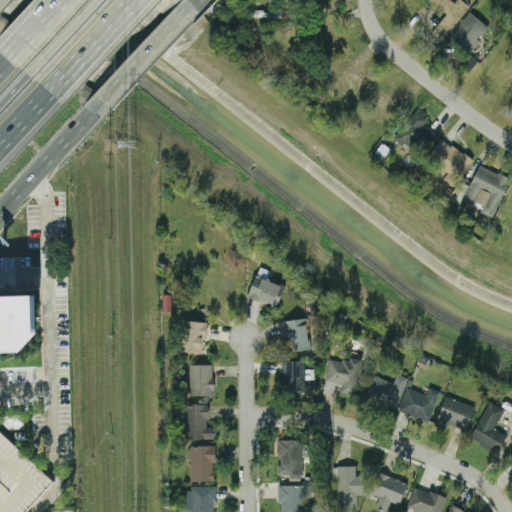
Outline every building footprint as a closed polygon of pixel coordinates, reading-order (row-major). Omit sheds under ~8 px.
[(430,0),(447,13),(432,32),(442,40),(469,5),(462,0),(455,0),(454,2),(452,0),(430,0)] [(458,64),(468,73),(478,61),(467,52),(458,64)] [(394,135),(418,157),(436,137),(423,125),(427,120),(417,110),(394,135)] [(453,186),(472,159),(441,137),(427,158),(448,172),(443,179),(453,186)] [(481,212),(494,218),(510,178),(477,164),(463,200),(474,205),(480,190),(488,193),(481,212)] [(276,307),(284,286),(255,275),(247,296),(276,307)] [(0,295),(34,294),(35,332),(17,350),(0,350),(0,295)] [(284,319),(285,350),(309,349),(308,318),(284,319)] [(205,352),(206,321),(183,320),(182,352),(205,352)] [(360,361),(328,356),(325,381),(341,384),(340,391),(355,393),(360,361)] [(281,391),(304,391),(305,361),(282,360),(281,391)] [(213,364),(189,364),(189,395),(213,395),(213,364)] [(393,383),(376,375),(366,395),(392,408),(408,378),(398,373),(393,383)] [(439,391),(428,388),(427,394),(406,388),(399,411),(430,421),(439,391)] [(466,431),(474,406),(445,396),(436,421),(466,431)] [(497,453),(506,435),(494,428),(504,409),(489,401),(469,438),(497,453)] [(184,404),(185,439),(215,438),(215,426),(208,427),(207,403),(184,404)] [(277,439),(278,476),(303,475),(302,439),(277,439)] [(214,444),(189,445),(189,481),(214,480),(214,444)] [(355,465),(337,466),(338,510),(357,509),(357,494),(365,494),(365,475),(356,475),(355,465)] [(407,482),(378,472),(371,493),(379,495),(375,507),(387,511),(390,501),(400,505),(407,482)] [(310,485),(279,484),(278,511),(303,511),(304,497),(310,497),(310,485)] [(215,511),(215,486),(185,486),(186,509),(192,509),(191,511),(215,511)] [(407,507),(422,511),(440,511),(445,497),(413,486),(407,507)]
